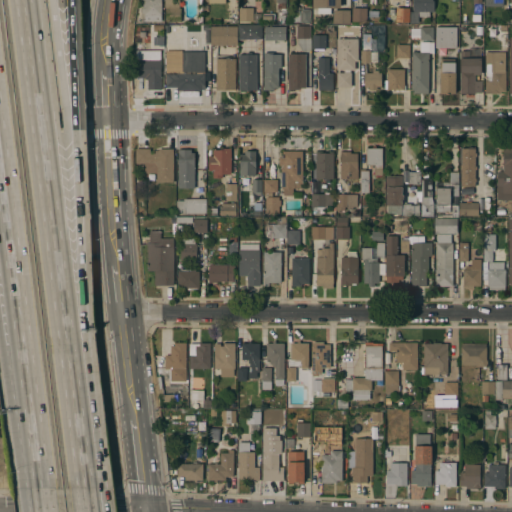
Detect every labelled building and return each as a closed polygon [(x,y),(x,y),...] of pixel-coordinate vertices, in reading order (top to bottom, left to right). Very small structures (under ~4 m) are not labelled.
[(162,0),(162,21),(144,21),(144,13),(142,13),(142,8),(144,8),(144,0),(162,0)] [(166,21),(166,0),(180,0),(180,8),(181,8),(181,21),(166,21)] [(286,0),(286,8),(277,8),(277,2),(277,0),(286,0)] [(330,13),(317,13),(317,8),(313,8),(313,0),(341,0),(341,8),(330,8),(330,13)] [(410,24),(410,11),(413,11),(413,0),(434,0),(434,11),(430,11),(430,16),(418,16),(419,24),(410,24)] [(366,22),(353,21),(353,7),(367,8),(366,22)] [(253,21),(239,21),(239,8),(253,8),(253,21)] [(409,22),(408,22),(408,24),(397,24),(397,22),(396,22),(396,8),(409,8),(409,22)] [(310,23),(301,23),(301,9),(310,9),(310,23)] [(333,24),(333,10),(350,10),(350,24),(340,24),(333,24)] [(239,39),(239,25),(262,25),(262,39),(239,39)] [(309,25),(295,26),(296,38),(309,38),(309,25)] [(211,45),(211,26),(237,26),(237,45),(211,45)] [(264,40),(265,26),(286,26),(286,40),(264,40)] [(420,40),(420,26),(433,26),(433,40),(432,40),(432,42),(434,42),(434,52),(429,52),(428,93),(414,93),(414,90),(412,90),(412,52),(421,52),(420,42),(423,42),(423,40),(420,40)] [(436,47),(436,26),(456,26),(456,47),(436,47)] [(313,35),(326,35),(326,48),(313,48),(313,35)] [(337,38),(358,38),(358,61),(355,61),(355,70),(337,70),(337,38)] [(371,63),(361,63),(361,50),(363,50),(363,44),(371,44),(371,52),(378,51),(378,62),(371,62),(371,63)] [(396,57),(396,44),(410,44),(410,57),(396,57)] [(460,50),(470,50),(470,58),(481,58),(481,75),(475,75),(475,81),(482,81),(482,92),(475,92),(475,93),(460,93),(460,50)] [(506,51),(506,91),(499,91),(499,93),(491,93),(485,93),(485,80),(488,80),(488,76),(486,76),(486,64),(485,64),(485,51),(506,51)] [(182,52),(205,52),(205,75),(209,75),(209,87),(205,87),(205,89),(202,89),(202,90),(177,90),(177,87),(166,87),(166,72),(182,72),(182,52)] [(264,52),(274,52),(274,54),(281,54),(281,68),(279,68),(279,88),(274,88),(274,90),(264,90),(264,52)] [(257,90),(251,90),(251,91),(246,91),(246,90),(239,90),(239,54),(257,54),(257,90)] [(288,67),(296,66),(296,56),(309,56),(309,80),(303,80),(303,87),(299,87),(299,89),(288,89),(288,67)] [(318,58),(329,57),(329,72),(333,72),(333,90),(319,90),(319,85),(318,58)] [(236,89),(217,89),(216,58),(235,58),(236,89)] [(440,93),(440,72),(441,72),(441,58),(456,58),(456,93),(440,93)] [(161,59),(161,75),(161,89),(147,89),(147,79),(145,79),(145,77),(136,77),(136,59),(161,59)] [(385,87),(385,80),(387,80),(387,69),(404,69),(404,85),(405,85),(405,91),(399,91),(399,92),(395,92),(395,90),(394,90),(394,91),(391,91),(391,90),(387,90),(387,87),(385,87)] [(364,72),(372,72),(372,70),(378,70),(378,72),(382,72),(382,86),(377,86),(377,90),(369,90),(369,86),(364,86),(364,72)] [(351,87),(337,87),(337,72),(351,72),(351,87)] [(382,175),(374,175),(375,165),(366,165),(366,148),(373,148),(373,145),(376,145),(376,148),(383,148),(382,175)] [(150,148),(150,153),(155,153),(155,151),(159,150),(159,149),(174,149),(174,182),(157,182),(157,171),(150,171),(150,172),(147,172),(147,163),(137,163),(136,149),(150,148)] [(231,174),(223,174),(223,178),(213,178),(213,170),(209,170),(209,156),(213,156),(213,149),(224,149),(224,148),(231,148),(231,174)] [(475,153),(476,153),(476,156),(475,156),(475,166),(477,166),(477,169),(475,169),(475,178),(476,178),(476,182),(475,182),(475,186),(461,186),(461,169),(460,169),(460,165),(462,165),(462,158),(460,158),(460,154),(462,154),(462,148),(475,148),(475,153)] [(511,148),(511,200),(497,200),(497,171),(503,171),(503,148),(511,148)] [(194,188),(178,188),(178,149),(191,149),(191,152),(195,152),(194,188)] [(240,154),(245,154),(245,150),(256,150),(256,176),(240,175),(240,154)] [(302,188),(292,188),(292,195),(285,195),(285,188),(282,188),(282,168),(283,168),(283,165),(279,165),(279,157),(283,157),(283,151),(302,151),(302,188)] [(316,151),(321,151),(321,153),(330,153),(330,151),(334,151),(334,179),(316,179),(316,151)] [(341,151),(351,151),(351,153),(358,153),(358,179),(341,179),(341,151)] [(420,184),(409,184),(409,172),(420,172),(420,184)] [(436,212),(436,182),(449,182),(450,172),(459,172),(458,196),(453,196),(453,199),(450,199),(450,212),(436,212)] [(402,176),(402,195),(404,195),(404,199),(401,199),(401,214),(397,214),(397,212),(387,212),(387,176),(402,176)] [(262,195),(252,195),(252,179),(262,179),(262,195)] [(264,180),(277,179),(277,192),(272,192),(272,196),(264,196),(264,180)] [(432,179),(432,196),(433,204),(433,216),(422,216),(421,201),(418,201),(418,197),(417,197),(417,191),(422,191),(422,179),(432,179)] [(237,201),(226,200),(226,183),(237,183),(237,201)] [(357,206),(353,206),(353,209),(348,209),(348,207),(345,207),(345,210),(337,210),(337,186),(340,186),(340,194),(357,194),(357,206)] [(335,205),(325,205),(325,207),(324,207),(324,211),(313,211),(313,206),(313,207),(313,194),(329,194),(329,195),(335,195),(335,205)] [(279,214),(265,214),(266,196),(279,197),(279,214)] [(206,198),(206,214),(185,214),(185,213),(178,213),(178,200),(184,200),(184,198),(206,198)] [(460,216),(460,202),(478,202),(478,216),(460,216)] [(220,215),(220,206),(222,206),(222,203),(236,203),(236,216),(220,215)] [(403,216),(403,204),(411,204),(411,205),(419,205),(419,216),(403,216)] [(286,238),(265,238),(266,224),(277,224),(277,217),(286,217),(286,224),(286,238)] [(337,217),(347,217),(347,226),(349,226),(349,239),(337,239),(337,217)] [(435,233),(435,218),(457,218),(457,233),(435,233)] [(194,232),(194,219),(207,219),(207,232),(194,232)] [(324,240),(312,239),(313,226),(325,226),(324,240)] [(493,261),(484,261),(484,234),(484,228),(491,228),(491,234),(495,234),(495,249),(493,249),(493,261)] [(300,244),(288,244),(288,230),(300,230),(300,244)] [(174,285),(155,285),(155,271),(147,271),(147,243),(150,243),(150,231),(161,231),(161,238),(173,238),(174,285)] [(384,231),(384,241),(372,241),(372,231),(384,231)] [(182,232),(194,233),(193,238),(195,243),(197,244),(196,260),(181,260),(182,232)] [(386,235),(397,235),(397,254),(404,254),(404,276),(403,276),(403,279),(399,279),(399,283),(386,282),(386,235)] [(411,242),(412,242),(411,235),(424,235),(424,242),(432,242),(432,256),(429,256),(429,273),(426,273),(426,286),(411,286),(411,242)] [(401,252),(401,240),(403,240),(403,237),(408,237),(408,240),(409,240),(409,252),(401,252)] [(384,257),(376,257),(376,242),(384,242),(384,257)] [(453,286),(435,286),(435,269),(436,269),(436,242),(453,242),(453,286)] [(466,261),(466,262),(460,262),(460,242),(468,242),(468,261),(466,261)] [(333,280),(335,280),(335,282),(333,282),(333,284),(333,285),(327,285),(327,284),(326,284),(326,285),(322,285),(322,287),(318,287),(318,285),(316,285),(316,273),(315,273),(315,270),(316,270),(317,257),(322,257),(322,247),(329,248),(329,243),(333,243),(333,280)] [(259,244),(259,249),(260,249),(260,271),(261,286),(247,286),(247,276),(239,276),(239,249),(240,249),(240,244),(259,244)] [(372,248),(372,258),(377,258),(377,262),(379,262),(379,263),(384,263),(385,274),(379,274),(379,283),(374,283),(374,286),(369,286),(368,283),(364,283),(364,260),(362,260),(362,248),(372,248)] [(358,257),(358,283),(356,283),(356,285),(352,285),(352,283),(351,283),(351,285),(346,285),(346,286),(343,286),(343,285),(341,285),(341,273),(340,273),(340,271),(341,271),(341,257),(347,257),(347,251),(356,251),(356,254),(357,257),(358,257)] [(281,283),(269,283),(269,286),(263,286),(263,252),(281,252),(281,283)] [(309,284),(302,283),(302,286),(292,286),(292,258),(309,258),(309,284)] [(481,286),(474,286),(474,289),(463,289),(463,269),(471,269),(471,259),(481,259),(481,286)] [(505,290),(489,289),(489,286),(487,286),(487,269),(489,269),(489,262),(504,262),(504,269),(505,269),(505,286),(505,290)] [(234,265),(233,281),(224,281),(224,282),(221,282),(221,281),(217,281),(217,283),(217,284),(213,283),(213,282),(208,282),(209,265),(210,265),(210,264),(214,264),(214,265),(234,265)] [(199,271),(199,288),(190,288),(190,290),(187,290),(187,288),(178,288),(178,271),(199,271)] [(260,372),(257,372),(257,378),(247,378),(247,372),(251,372),(251,367),(250,367),(250,363),(248,363),(248,359),(242,359),(242,343),(248,343),(248,341),(251,341),(251,343),(259,343),(260,372)] [(267,343),(273,343),(273,341),(275,341),(275,343),(284,343),(284,379),(282,379),(282,382),(278,382),(278,379),(275,379),(275,367),(272,366),(273,364),(270,363),(270,359),(266,359),(267,343)] [(308,368),(301,368),(301,363),(301,360),(291,359),(291,343),(298,343),(298,341),(300,341),(300,343),(309,343),(308,368)] [(322,374),(319,374),(319,376),(312,376),(312,345),(313,345),(313,342),(324,342),(324,345),(330,344),(330,368),(322,368),(322,374)] [(353,399),(353,390),(345,390),(345,379),(352,379),(352,377),(365,377),(365,342),(373,342),(373,343),(382,343),(382,378),(373,378),(373,380),(371,380),(371,390),(369,390),(369,399),(353,399)] [(417,342),(417,370),(403,370),(403,367),(402,367),(402,364),(403,364),(403,362),(396,362),(396,351),(389,351),(389,342),(417,342)] [(424,343),(433,343),(433,342),(441,342),(441,343),(448,343),(448,374),(424,374),(424,343)] [(185,368),(165,368),(165,345),(175,345),(175,343),(186,343),(185,368)] [(210,368),(190,368),(190,343),(199,343),(210,343),(210,368)] [(234,376),(221,376),(221,368),(214,368),(214,343),(220,343),(220,346),(224,346),(224,343),(235,343),(235,368),(234,368),(234,376)] [(461,343),(486,343),(487,360),(488,360),(488,364),(486,364),(486,367),(479,367),(479,365),(461,365),(461,343)] [(507,380),(497,380),(498,364),(507,364),(507,380)] [(239,367),(247,367),(247,381),(239,381),(239,367)] [(263,367),(272,368),(271,389),(263,389),(263,367)] [(288,368),(296,368),(296,373),(302,373),(302,381),(288,381),(288,368)] [(398,394),(386,394),(386,370),(398,370),(398,394)] [(321,378),(334,378),(335,391),(322,392),(321,378)] [(511,398),(502,398),(502,380),(511,380),(511,398)] [(495,394),(481,394),(481,381),(495,381),(495,394)] [(457,395),(445,395),(445,394),(443,394),(443,389),(444,389),(444,382),(457,382),(457,395)] [(162,402),(162,395),(174,394),(174,401),(162,402)] [(347,399),(348,407),(337,408),(337,399),(347,399)] [(236,410),(236,423),(229,423),(229,426),(222,426),(222,422),(221,422),(221,410),(236,410)] [(485,414),(486,414),(486,410),(491,410),(491,414),(495,414),(495,419),(496,419),(496,424),(495,424),(495,428),(485,428),(485,414)] [(261,424),(247,424),(247,411),(261,411),(261,424)] [(383,421),(371,421),(371,411),(383,411),(383,421)] [(310,437),(297,437),(297,422),(310,422),(310,437)] [(327,445),(312,444),(312,429),(328,429),(327,445)] [(415,434),(430,434),(430,446),(432,446),(431,486),(425,486),(425,487),(417,487),(417,484),(411,484),(411,470),(414,470),(414,445),(415,445),(415,434)] [(373,476),(367,476),(367,482),(352,482),(352,468),(349,468),(349,455),(355,455),(355,438),(373,438),(373,476)] [(238,451),(239,451),(239,442),(249,442),(249,451),(255,451),(255,468),(259,468),(259,481),(244,481),(244,478),(238,478),(238,451)] [(263,451),(264,451),(264,445),(274,445),(274,452),(279,452),(279,467),(284,467),(283,481),(268,481),(269,478),(263,478),(263,451)] [(234,477),(226,477),(226,480),(217,480),(217,482),(214,482),(214,480),(208,480),(208,463),(221,464),(221,452),(228,452),(228,450),(234,450),(234,477)] [(342,480),(336,480),(336,483),(321,483),(322,455),(331,455),(331,450),(342,450),(342,480)] [(303,451),(304,483),(289,483),(288,451),(303,451)] [(456,486),(445,486),(445,484),(435,484),(435,470),(439,470),(439,462),(456,462),(456,486)] [(203,463),(203,480),(197,480),(197,482),(194,482),(194,480),(185,480),(185,476),(178,476),(178,463),(203,463)] [(407,486),(396,486),(396,484),(386,484),(386,470),(390,470),(390,463),(407,463),(407,486)] [(480,484),(481,484),(481,488),(474,488),(466,488),(466,486),(460,486),(460,472),(464,472),(464,464),(480,464),(480,484)] [(505,489),(494,489),(494,485),(488,485),(488,486),(484,486),(484,472),(489,472),(489,464),(505,465),(505,489)]
